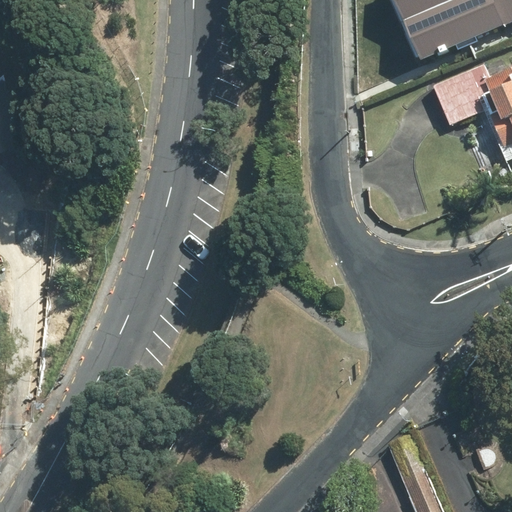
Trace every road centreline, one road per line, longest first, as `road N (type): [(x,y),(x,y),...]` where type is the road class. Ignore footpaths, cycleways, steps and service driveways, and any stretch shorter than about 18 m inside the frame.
road 1 (tertiary): [(191,0),(181,134),(150,261),(94,387),(22,511)]
road 2 (residential): [(326,0),(329,182),(343,232),(385,287)]
road 3 (residential): [(401,339),(382,390),(268,511)]
road 4 (residential): [(385,287),(511,255)]
road 5 (residential): [(511,281),(401,339)]
